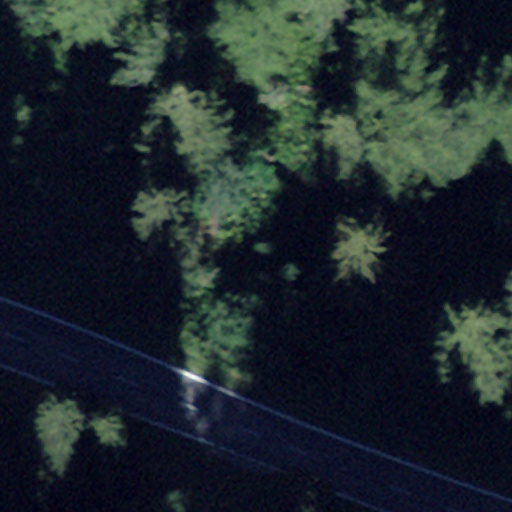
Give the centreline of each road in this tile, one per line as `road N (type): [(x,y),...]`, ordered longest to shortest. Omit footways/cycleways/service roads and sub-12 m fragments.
road 1 (secondary): [(467,511),(0,338)]
road 2 (track): [(369,475),(232,496),(47,459),(0,440)]
